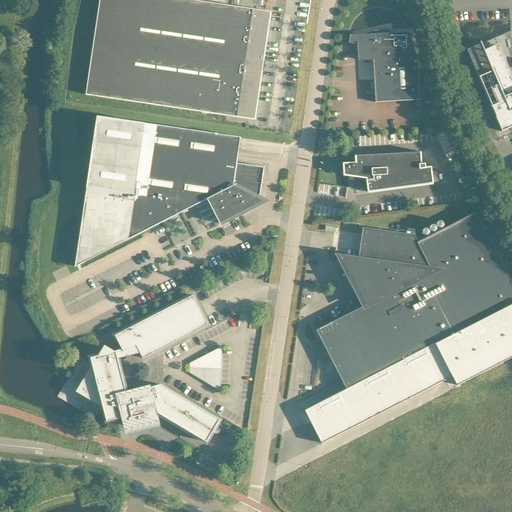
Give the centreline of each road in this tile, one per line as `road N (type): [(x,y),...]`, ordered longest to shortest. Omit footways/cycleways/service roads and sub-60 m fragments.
road 1 (unclassified): [(249,511),(330,0)]
road 2 (unknown): [(168,274),(64,320),(53,295),(59,287),(143,245),(155,252)]
road 3 (unknown): [(298,197),(345,205),(452,191),(433,148)]
road 4 (unknown): [(245,332),(231,395),(179,368),(206,348)]
road 5 (unclassified): [(83,456),(126,466),(224,511)]
